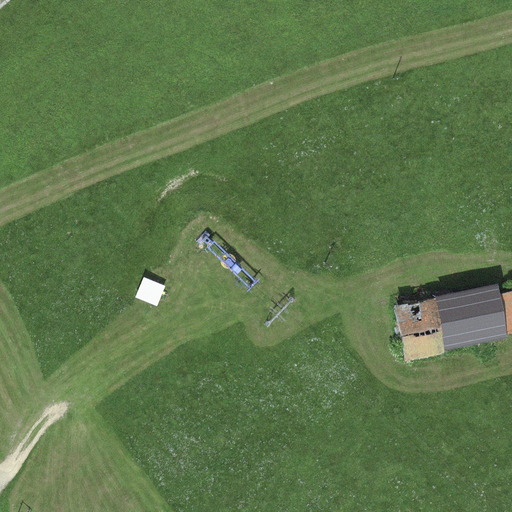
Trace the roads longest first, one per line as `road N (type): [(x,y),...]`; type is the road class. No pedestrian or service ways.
road 1 (track): [(156,327),(42,425),(0,474)]
road 2 (track): [(56,412),(84,412),(108,431),(167,511)]
